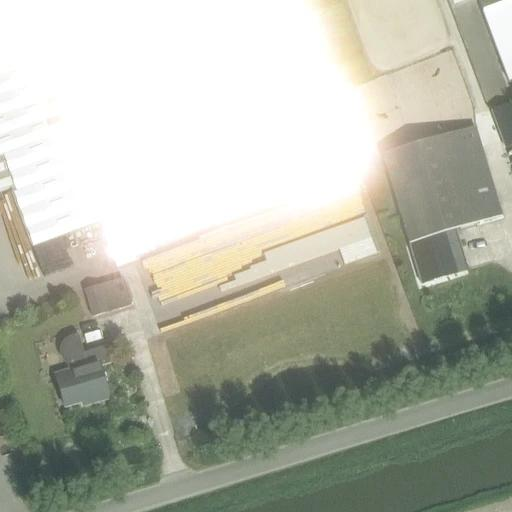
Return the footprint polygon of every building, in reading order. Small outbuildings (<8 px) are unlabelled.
[(287,0),(0,0),(0,193),(10,189),(32,249),(100,224),(117,268),(135,261),(132,253),(352,171),(287,0)] [(511,0),(477,0),(509,83),(511,82),(511,0)] [(511,146),(511,111),(510,105),(491,112),(505,149),(511,146)] [(475,129),(383,157),(409,245),(455,231),(462,229),(501,217),(475,129)] [(421,284),(421,285),(457,274),(451,257),(462,253),(455,231),(409,245),(421,284)] [(84,291),(92,318),(108,313),(100,287),(84,291)] [(99,368),(110,365),(105,348),(83,355),(78,336),(77,337),(77,338),(70,340),(68,341),(66,342),(64,344),(63,346),(62,348),(62,350),(61,352),(61,354),(62,355),(62,358),(63,360),(65,361),(66,363),(68,364),(70,372),(55,376),(64,408),(90,401),(91,405),(109,400),(99,368)]
